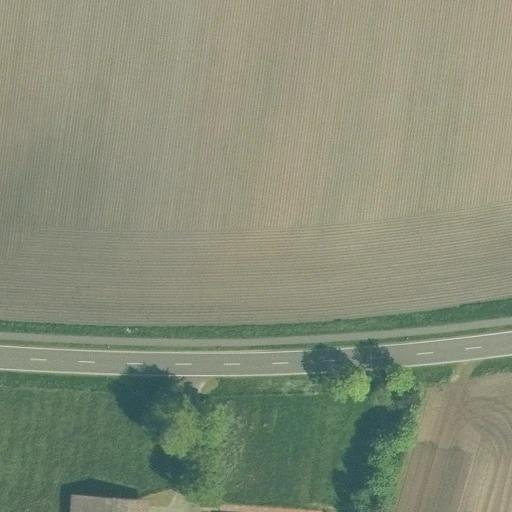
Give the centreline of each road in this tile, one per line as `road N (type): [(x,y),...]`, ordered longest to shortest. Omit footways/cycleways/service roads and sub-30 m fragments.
road 1 (tertiary): [(511,343),(342,360),(0,355)]
road 2 (unknown): [(210,363),(191,511)]
